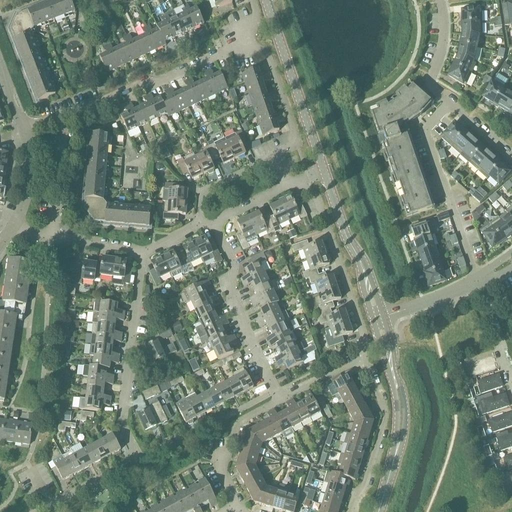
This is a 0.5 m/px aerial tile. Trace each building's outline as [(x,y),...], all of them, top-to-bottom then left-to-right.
[(39,102),(48,98),(55,95),(32,34),(34,28),(75,12),(70,0),(53,0),(54,1),(42,6),(41,3),(33,6),(34,9),(17,16),(11,30),(17,47),(15,48),(18,56),(20,55),(25,67),(22,68),(25,76),(28,75),(33,87),(30,88),(33,96),(36,95),(39,102)] [(213,0),(216,8),(232,3),(231,0),(213,0)] [(183,6),(194,29),(204,24),(197,8),(190,11),(187,4),(183,6)] [(511,29),(511,5),(508,6),(509,12),(503,13),(505,27),(511,26),(511,29)] [(177,18),(184,33),(194,29),(183,6),(179,8),(183,15),(177,18)] [(463,24),(482,24),(482,10),(462,12),(463,24)] [(184,33),(177,18),(171,21),(167,13),(164,15),(174,38),(184,33)] [(174,38),(164,15),(160,17),(163,24),(157,27),(158,30),(164,43),(165,43),(174,38)] [(478,36),(478,37),(482,37),(482,24),(463,24),(463,35),(478,36)] [(158,30),(153,33),(149,25),(145,27),(156,50),(166,45),(165,43),(164,43),(158,30)] [(156,50),(145,27),(141,29),(145,36),(139,39),(146,55),(156,50)] [(146,55),(139,39),(133,42),(130,34),(125,36),(136,59),(146,55)] [(478,36),(463,35),(461,46),(476,49),(478,37),(478,36)] [(136,59),(125,36),(122,38),(125,45),(119,48),(126,64),(136,59)] [(126,64),(119,48),(113,51),(110,44),(106,46),(117,69),(126,64)] [(117,69),(106,46),(102,47),(106,55),(99,58),(107,73),(117,69)] [(458,57),(473,61),(479,63),(481,50),(476,49),(461,46),(458,57)] [(473,61),(458,57),(454,66),(468,73),(473,61)] [(468,73),(454,66),(449,77),(466,87),(472,74),(468,73)] [(207,71),(218,94),(228,89),(221,74),(214,77),(211,69),(207,71)] [(245,85),(269,77),(268,73),(260,75),(258,69),(242,75),(245,85)] [(201,83),(208,99),(218,94),(207,71),(203,73),(207,80),(201,83)] [(483,98),(494,104),(504,88),(508,81),(498,74),(483,98)] [(249,95),(265,90),(263,84),(271,81),(269,77),(245,85),(249,95)] [(188,80),(198,103),(208,99),(201,83),(195,86),(191,79),(188,80)] [(181,92),(189,108),(198,103),(188,80),(184,82),(187,90),(181,92)] [(419,114),(430,103),(410,85),(405,91),(406,93),(400,98),(398,97),(386,105),(387,107),(379,111),(378,109),(370,111),(379,136),(383,135),(386,144),(382,145),(385,154),(387,153),(390,161),(388,162),(393,178),(395,177),(398,185),(396,186),(401,201),(403,201),(406,209),(404,210),(407,218),(432,209),(407,137),(400,139),(397,129),(419,114)] [(168,90),(179,113),(189,108),(181,92),(175,95),(172,88),(168,90)] [(511,92),(504,88),(494,104),(504,111),(511,97),(511,92)] [(168,115),(167,115),(168,117),(179,113),(168,90),(164,92),(167,99),(162,101),(162,102),(168,115)] [(252,106),(276,97),(275,93),(267,96),(265,90),(249,95),(252,106)] [(158,119),(167,115),(168,115),(162,102),(162,101),(161,99),(155,102),(151,94),(147,96),(158,119)] [(141,108),(148,124),(158,119),(147,96),(143,98),(147,105),(141,108)] [(256,116),(272,110),(270,104),(277,102),(276,97),(252,106),(256,116)] [(128,106),(138,128),(148,124),(141,108),(135,111),(132,104),(128,106)] [(128,133),(138,128),(128,106),(124,107),(127,115),(121,118),(128,133)] [(259,126),(283,118),(282,114),(274,116),(272,110),(256,116),(259,126)] [(284,122),(283,118),(259,126),(263,137),(279,131),(277,125),(284,122)] [(451,148),(464,133),(455,125),(441,139),(451,148)] [(235,135),(225,140),(227,144),(235,160),(245,155),(241,146),(246,143),(241,132),(235,135)] [(451,148),(460,156),(473,141),(464,133),(451,148)] [(134,229),(142,230),(142,227),(149,227),(151,209),(107,205),(103,201),(109,135),(91,134),(90,141),(87,141),(87,149),(90,149),(89,162),(86,162),(85,170),(88,171),(87,184),(84,184),(83,192),(86,192),(84,210),(94,222),(112,224),(112,227),(120,228),(121,225),(134,226),(134,229)] [(207,143),(209,147),(214,158),(219,156),(224,165),(235,160),(227,144),(225,140),(214,145),(212,141),(207,143)] [(468,163),(469,164),(482,149),(473,141),(460,156),(468,163)] [(214,158),(209,147),(204,150),(206,154),(195,159),(203,175),(207,173),(208,174),(210,175),(213,173),(213,172),(213,170),(209,161),(214,158)] [(469,164),(478,172),(491,157),(482,149),(469,164)] [(203,175),(195,159),(193,154),(177,162),(183,173),(188,171),(192,180),(203,175)] [(491,157),(478,172),(487,180),(490,177),(489,177),(500,165),(491,157)] [(489,177),(490,177),(498,185),(504,179),(506,180),(511,173),(505,167),(503,169),(500,165),(489,177)] [(169,202),(186,203),(187,192),(177,191),(178,185),(165,185),(165,190),(170,191),(169,202)] [(474,194),(472,196),(479,204),(484,199),(476,192),(474,194)] [(280,203),(289,221),(299,216),(301,219),(307,216),(301,203),(295,206),(291,198),(290,199),(287,198),(284,199),(282,202),(280,203)] [(186,203),(169,202),(165,202),(164,214),(163,214),(163,220),(175,220),(176,215),(186,215),(186,203)] [(274,216),(268,219),(274,232),(275,234),(281,231),(279,226),(289,221),(280,203),(279,204),(276,203),(272,205),(271,207),(270,208),(274,216)] [(259,213),(248,218),(256,236),(267,232),(268,235),(274,232),(268,219),(267,216),(261,219),(259,213)] [(506,213),(499,218),(502,223),(511,236),(511,235),(511,219),(509,217),(506,213)] [(438,223),(450,219),(448,214),(436,217),(438,223)] [(242,233),(236,236),(243,251),(250,248),(248,244),(258,240),(256,236),(248,218),(237,223),(242,233)] [(499,218),(490,225),(502,242),(511,236),(502,223),(499,218)] [(411,229),(415,241),(430,236),(430,237),(434,235),(429,223),(411,229)] [(502,242),(490,225),(481,231),(484,236),(493,249),(502,242)] [(293,230),(287,233),(290,240),(296,237),(293,230)] [(415,241),(419,252),(433,247),(430,237),(430,236),(415,241)] [(205,239),(194,244),(201,259),(204,264),(214,259),(217,264),(222,262),(213,242),(208,245),(205,239)] [(303,250),(306,260),(325,254),(325,252),(326,250),(325,246),(322,245),(322,243),(309,247),(307,241),(292,247),(294,253),(303,250)] [(186,254),(180,256),(189,273),(194,271),(191,264),(201,259),(194,244),(183,249),(186,254)] [(419,252),(422,263),(437,258),(433,247),(419,252)] [(173,253),(162,259),(170,274),(172,279),(182,274),(183,276),(189,273),(180,256),(176,259),(173,253)] [(305,280),(309,279),(319,275),(317,270),(329,265),(329,264),(330,261),(329,258),(326,256),(325,254),(306,260),(310,271),(303,274),(305,280)] [(242,284),(265,273),(271,270),(264,255),(250,261),(253,267),(245,271),(247,277),(240,280),(242,284)] [(96,267),(94,280),(100,281),(101,276),(111,277),(114,260),(103,258),(102,268),(96,267)] [(422,263),(426,274),(441,269),(437,258),(422,263)] [(156,286),(161,284),(159,279),(170,274),(162,259),(152,263),(156,272),(151,275),(156,286)] [(26,305),(33,263),(9,260),(3,301),(0,301),(0,399),(5,400),(17,317),(24,318),(26,305)] [(114,260),(111,277),(112,278),(111,284),(123,286),(123,284),(129,285),(131,272),(125,271),(126,262),(114,260)] [(94,282),(94,280),(96,267),(97,265),(92,264),(93,262),(85,261),(85,263),(84,263),(83,270),(78,269),(76,284),(82,285),(82,280),(94,282)] [(441,269),(426,274),(424,275),(429,288),(445,282),(441,269)] [(265,273),(242,284),(244,288),(251,285),(254,290),(269,283),(265,273)] [(315,284),(318,295),(337,288),(333,277),(325,280),(323,274),(319,275),(309,279),(311,285),(315,284)] [(185,305),(190,302),(206,295),(203,289),(210,286),(208,281),(181,294),(180,295),(185,305)] [(250,299),(251,303),(274,293),(279,291),(279,290),(275,281),(274,281),(269,283),(254,290),(257,296),(250,299)] [(318,306),(321,313),(330,310),(334,308),(332,302),(341,299),(337,288),(318,295),(322,305),(318,306)] [(261,305),(263,310),(278,303),(274,293),(251,303),(253,308),(261,305)] [(206,295),(190,302),(195,312),(217,301),(215,297),(208,300),(206,295)] [(95,299),(94,313),(100,313),(124,316),(125,312),(117,311),(118,305),(102,303),(102,300),(95,299)] [(217,301),(195,312),(200,321),(215,314),(212,309),(219,305),(217,301)] [(161,303),(166,314),(169,312),(164,302),(161,303)] [(258,324),(285,312),(281,302),(278,303),(263,310),(260,311),(263,317),(256,320),(258,324)] [(328,323),(330,329),(349,322),(348,320),(349,318),(348,314),(345,313),(345,311),(332,315),(330,310),(321,313),(317,314),(321,326),(328,323)] [(290,322),(285,312),(258,324),(260,329),(267,325),(270,331),(285,324),(290,322)] [(92,323),(115,326),(116,320),(123,321),(124,316),(100,313),(94,313),(92,323)] [(195,330),(197,335),(226,321),(224,317),(217,320),(215,314),(200,321),(202,326),(195,330)] [(226,321),(197,335),(200,340),(207,337),(209,341),(224,334),(221,328),(228,325),(226,321)] [(349,322),(330,329),(332,334),(324,337),(328,348),(342,344),(340,338),(353,334),(352,332),(353,329),(352,326),(349,324),(349,322)] [(92,335),(97,335),(121,338),(122,334),(114,333),(115,326),(92,323),(92,324),(94,324),(92,325),(91,333),(92,335)] [(289,333),(285,324),(270,331),(272,336),(265,340),(267,344),(289,333)] [(173,336),(169,328),(157,333),(160,342),(173,336)] [(276,345),(279,350),(297,342),(292,332),(289,333),(267,344),(269,348),(276,345)] [(210,353),(213,351),(236,340),(234,336),(227,339),(224,334),(209,341),(205,343),(210,353)] [(96,346),(113,348),(113,342),(121,343),(121,338),(97,335),(92,335),(91,345),(96,346)] [(236,340),(213,351),(218,361),(233,354),(231,348),(238,344),(236,340)] [(274,359),(276,364),(304,351),(299,341),(297,342),(279,350),(281,356),(274,359)] [(177,353),(173,344),(173,345),(161,350),(157,342),(146,347),(154,363),(165,358),(164,357),(176,352),(177,353)] [(90,356),(94,357),(119,359),(119,355),(112,354),(113,348),(96,346),(91,345),(90,356)] [(314,346),(304,351),(276,364),(278,368),(285,364),(288,370),(303,363),(301,358),(306,356),(307,356),(311,355),(311,353),(316,351),(314,346)] [(241,357),(240,353),(226,360),(228,364),(241,357)] [(474,376),(498,368),(495,356),(475,363),(471,365),(474,376)] [(94,357),(93,367),(93,368),(107,369),(107,370),(110,370),(110,363),(118,364),(119,359),(94,357)] [(189,363),(193,372),(200,369),(195,360),(189,363)] [(82,377),(89,378),(113,381),(114,376),(106,376),(107,370),(107,369),(93,368),(93,367),(84,366),(82,377)] [(463,370),(457,372),(461,382),(466,380),(463,370)] [(241,371),(234,375),(244,393),(253,388),(246,374),(244,375),(243,372),(241,371)] [(236,379),(227,384),(234,398),(244,393),(234,375),(236,379)] [(338,394),(354,385),(348,376),(333,385),(338,394)] [(479,392),(480,395),(504,387),(501,376),(477,384),(479,392)] [(89,378),(87,388),(104,390),(105,384),(112,385),(113,381),(89,378)] [(163,384),(158,387),(161,394),(167,391),(163,384)] [(227,384),(217,389),(224,403),(234,398),(227,384)] [(340,406),(344,404),(359,395),(354,385),(338,394),(334,396),(340,406)] [(145,401),(161,394),(158,387),(142,393),(145,401)] [(104,390),(87,388),(86,399),(110,402),(111,398),(103,397),(104,390)] [(217,389),(207,394),(215,408),(224,403),(217,389)] [(469,389),(464,391),(467,401),(473,399),(469,389)] [(302,403),(310,419),(320,413),(309,391),(305,394),(308,400),(302,403)] [(205,413),(215,408),(207,394),(198,399),(205,413)] [(204,414),(205,413),(198,399),(196,395),(186,400),(196,418),(199,417),(200,419),(202,420),(205,418),(205,416),(204,414)] [(359,395),(344,404),(349,413),(364,404),(359,395)] [(486,411),(487,415),(510,407),(506,395),(483,403),(486,411)] [(110,407),(110,402),(86,399),(80,399),(78,410),(101,412),(102,406),(110,407)] [(192,420),(196,418),(186,400),(176,406),(186,424),(187,423),(188,425),(190,426),(193,424),(193,423),(192,420)] [(301,424),(310,419),(302,403),(296,406),(293,400),(289,402),(301,424)] [(301,424),(289,402),(286,404),(289,410),(283,413),(291,429),(301,424)] [(145,432),(167,422),(158,403),(147,409),(148,411),(138,416),(145,432)] [(364,404),(349,413),(354,423),(373,421),(364,404)] [(476,408),(470,410),(474,420),(479,418),(476,408)] [(294,434),(291,429),(283,413),(277,416),(274,410),(270,412),(282,434),(285,439),(294,434)] [(87,417),(87,413),(81,412),(80,416),(77,416),(76,421),(86,422),(87,417)] [(264,423),(272,439),(282,434),(270,412),(267,414),(270,420),(264,423)] [(492,433),(498,431),(511,425),(511,413),(493,421),(489,422),(492,433)] [(15,443),(18,423),(2,421),(0,441),(15,443)] [(373,421),(354,423),(351,435),(368,440),(373,421)] [(32,425),(18,423),(15,443),(30,445),(32,425)] [(247,433),(261,444),(272,439),(264,423),(247,433)] [(482,427),(476,429),(480,439),(486,437),(482,427)] [(241,451),(258,456),(261,444),(247,433),(241,451)] [(343,444),(365,450),(368,440),(351,435),(347,434),(343,444)] [(113,435),(103,441),(111,455),(121,450),(117,443),(120,441),(117,435),(114,437),(113,435)] [(511,436),(502,439),(496,441),(500,452),(505,450),(511,447),(511,436)] [(103,441),(93,446),(101,460),(111,455),(103,441)] [(340,454),(361,460),(365,450),(343,444),(340,454)] [(93,446),(84,451),(92,466),(101,460),(93,446)] [(489,446),(483,448),(486,458),(492,456),(489,446)] [(84,451),(74,456),(82,471),(92,466),(84,451)] [(236,469),(255,467),(258,456),(241,451),(236,469)] [(337,464),(341,466),(358,471),(361,460),(340,454),(337,464)] [(73,476),(65,461),(62,456),(52,461),(56,468),(52,470),(56,476),(59,474),(63,481),(73,476)] [(65,461),(73,476),(82,471),(74,456),(65,461)] [(503,460),(505,469),(507,471),(511,469),(511,457),(508,458),(503,460)] [(495,465),(489,467),(493,477),(498,475),(495,465)] [(348,479),(355,481),(358,471),(341,466),(338,476),(348,479)] [(245,486),(260,478),(255,467),(236,469),(245,486)] [(324,483),(328,484),(345,489),(348,479),(338,476),(327,472),(324,483)] [(254,503),(266,488),(260,478),(245,486),(254,503)] [(205,480),(167,501),(172,511),(189,511),(208,502),(211,508),(218,504),(205,480)] [(345,489),(328,484),(325,495),(342,500),(345,489)] [(501,484),(496,486),(499,496),(505,494),(501,484)] [(280,485),(278,492),(272,508),(283,511),(288,495),(290,488),(280,485)] [(278,492),(266,488),(254,503),(272,508),(278,492)] [(288,495),(283,511),(284,511),(294,511),(299,498),(288,495)] [(342,500),(325,495),(322,505),(339,510),(340,507),(341,507),(342,506),(344,502),(343,501),(342,501),(342,500)] [(172,511),(167,501),(146,511),(172,511)]
